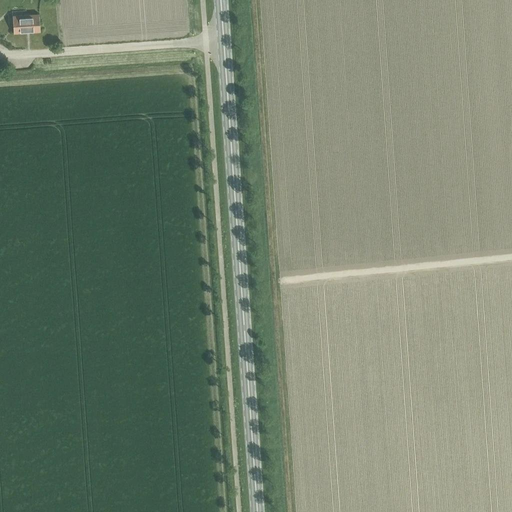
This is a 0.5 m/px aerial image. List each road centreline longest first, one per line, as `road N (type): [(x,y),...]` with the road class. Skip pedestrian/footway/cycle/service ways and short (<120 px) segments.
road 1 (secondary): [(254,511),(218,0)]
road 2 (track): [(511,257),(280,280)]
